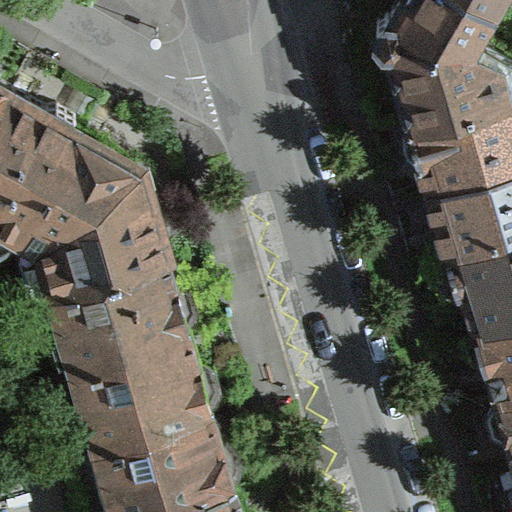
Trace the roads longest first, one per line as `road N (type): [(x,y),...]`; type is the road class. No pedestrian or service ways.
road 1 (secondary): [(386,511),(250,50)]
road 2 (residential): [(42,0),(171,73),(250,50)]
